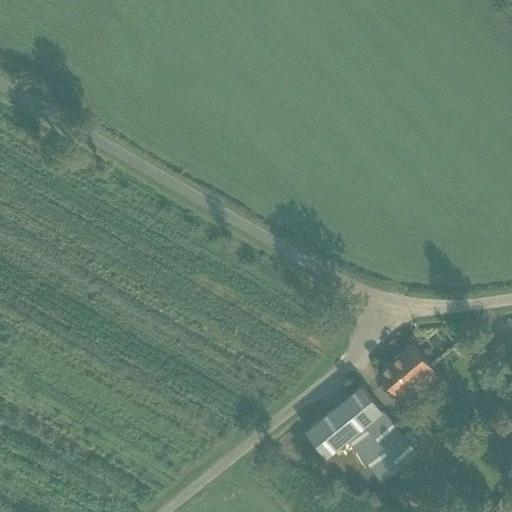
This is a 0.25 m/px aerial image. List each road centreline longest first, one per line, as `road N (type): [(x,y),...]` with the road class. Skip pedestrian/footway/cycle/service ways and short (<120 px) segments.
road 1 (unclassified): [(399,320),(0,92)]
road 2 (unclassified): [(163,511),(399,320)]
